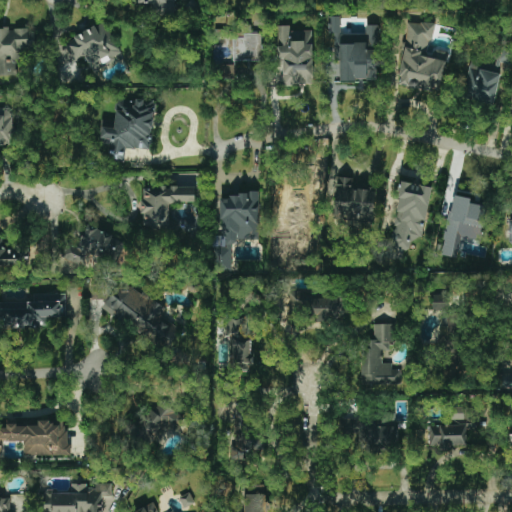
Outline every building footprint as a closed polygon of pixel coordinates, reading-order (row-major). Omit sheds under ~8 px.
[(137,0),(138,3),(149,4),(149,14),(174,15),(175,0),(169,0),(137,0)] [(340,33),(340,16),(329,16),(329,33),(340,33)] [(447,51),(431,48),(435,25),(408,20),(398,85),(441,92),(447,51)] [(84,55),(92,71),(123,54),(104,21),(59,45),(69,63),(84,55)] [(312,30),(290,31),(290,25),(278,26),(279,57),(282,57),(283,85),(314,84),(312,30)] [(261,61),(262,33),(243,33),(243,37),(233,37),(233,61),(261,61)] [(494,105),(502,63),(511,65),(511,58),(511,36),(498,34),(492,65),(482,63),(481,70),(468,67),(462,98),(494,105)] [(220,79),(234,78),(233,64),(219,65),(220,79)] [(126,148),(152,150),(156,102),(117,99),(115,121),(102,120),(100,146),(109,146),(109,160),(124,161),(126,148)] [(333,220),(373,221),(374,190),(352,190),(352,178),(334,177),(333,220)] [(432,187),(402,181),(388,257),(406,260),(410,238),(420,240),(424,220),(426,220),(432,187)] [(276,184),(277,205),(317,204),(316,183),(276,184)] [(195,186),(143,186),(143,227),(170,227),(170,202),(196,202),(195,186)] [(259,240),(260,194),(229,193),(229,199),(222,199),(221,236),(213,235),(213,269),(232,269),(232,239),(259,240)] [(461,236),(480,240),(487,206),(470,203),(471,198),(452,195),(441,256),(457,259),(461,236)] [(63,251),(112,272),(126,241),(87,225),(78,246),(67,242),(63,251)] [(165,309),(123,279),(103,307),(164,350),(179,329),(160,315),(165,309)] [(2,327),(45,327),(45,318),(65,318),(65,294),(30,294),(30,307),(13,307),(13,302),(0,301),(0,303),(0,302),(0,317),(2,318),(2,327)] [(289,294),(289,316),(338,317),(339,295),(289,294)] [(432,295),(432,309),(448,310),(448,295),(432,295)] [(464,314),(444,313),(441,376),(462,376),(464,314)] [(227,369),(250,370),(251,317),(228,316),(227,369)] [(401,385),(401,370),(392,370),(392,363),(382,363),(382,350),(392,350),(392,324),(373,324),(373,338),(362,338),(362,385),(401,385)] [(511,373),(502,374),(502,388),(511,387),(511,373)] [(183,417),(160,399),(138,427),(132,423),(123,433),(145,450),(161,429),(169,435),(183,417)] [(430,425),(430,446),(439,446),(439,448),(466,448),(466,427),(478,427),(478,407),(452,407),(452,425),(430,425)] [(247,411),(235,411),(235,456),(264,456),(264,436),(247,436),(247,411)] [(340,416),(340,435),(363,435),(363,451),(401,450),(401,432),(396,432),(396,416),(340,416)] [(24,455),(67,455),(68,420),(0,419),(0,441),(24,441),(24,455)] [(102,511),(103,497),(112,496),(112,483),(95,483),(95,485),(71,485),(71,491),(40,491),(39,511),(102,511)] [(244,511),(267,511),(269,485),(246,484),(244,511)] [(194,503),(190,494),(179,499),(183,508),(194,503)] [(157,511),(154,503),(133,511),(157,511)]
